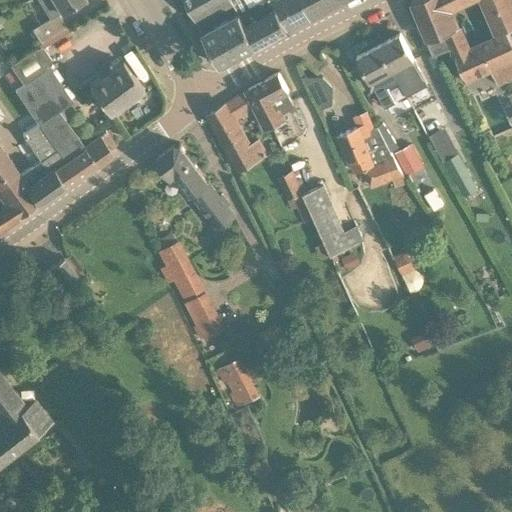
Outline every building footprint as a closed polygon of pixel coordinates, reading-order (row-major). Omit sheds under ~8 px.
[(39,0),(50,18),(31,30),(40,44),(66,28),(58,14),(80,0),(39,0)] [(221,0),(184,0),(193,16),(221,0)] [(238,14),(238,15),(255,46),(309,16),(310,17),(311,17),(301,0),(278,0),(273,3),(271,0),(263,0),(250,8),(245,0),(231,0),(239,13),(238,14)] [(301,0),(311,17),(343,0),(301,0)] [(511,37),(511,0),(412,0),(411,0),(427,39),(444,32),(451,47),(466,80),(491,69),(494,68),(511,59),(511,38),(511,37)] [(255,46),(238,15),(203,34),(220,66),(255,46)] [(433,54),(451,47),(444,32),(427,39),(433,54)] [(400,34),(379,44),(399,82),(405,93),(425,82),(413,59),(400,34)] [(399,82),(379,44),(356,57),(385,109),(395,104),(387,88),(399,82)] [(27,52),(9,64),(12,69),(22,83),(14,88),(13,89),(37,123),(64,163),(87,147),(85,145),(84,146),(58,111),(73,101),(36,47),(27,52)] [(142,87),(122,61),(89,85),(108,112),(142,87)] [(14,88),(22,83),(12,69),(4,74),(14,88)] [(257,107),(265,125),(266,127),(281,119),(299,110),(288,91),(288,90),(279,73),(247,90),(257,107)] [(234,122),(250,111),(254,109),(244,92),(224,104),(209,112),(241,169),(266,155),(259,142),(248,148),(234,122)] [(264,128),(256,112),(252,115),(260,130),(264,128)] [(394,155),(391,151),(378,126),(373,128),(367,112),(355,117),(358,127),(340,134),(355,171),(382,160),(395,188),(407,183),(394,155)] [(60,166),(64,163),(37,123),(22,134),(40,161),(30,167),(36,176),(27,183),(20,174),(20,175),(38,201),(64,183),(65,184),(70,181),(60,166)] [(378,126),(391,151),(398,147),(382,123),(378,126)] [(105,131),(85,145),(87,147),(64,163),(60,166),(70,181),(111,153),(108,149),(114,144),(105,131)] [(288,144),(283,132),(276,136),(281,147),(288,144)] [(412,143),(395,153),(406,175),(423,166),(412,143)] [(175,172),(218,229),(234,216),(181,145),(175,144),(157,158),(171,176),(175,172)] [(0,228),(39,203),(38,201),(20,175),(20,174),(0,145),(0,228)] [(478,190),(458,151),(443,159),(463,198),(478,190)] [(292,172),(279,178),(276,179),(290,209),(295,207),(306,201),(302,193),(292,172)] [(306,201),(319,232),(340,223),(324,184),(302,193),(306,201)] [(443,205),(434,189),(425,195),(434,210),(443,205)] [(181,238),(160,248),(186,300),(207,289),(181,238)] [(293,252),(288,240),(280,244),(285,256),(293,252)] [(329,254),(324,242),(316,245),(321,259),(329,255),(329,254)] [(392,255),(402,275),(415,268),(406,249),(392,255)] [(360,262),(354,250),(341,257),(348,269),(360,262)] [(296,262),(292,254),(286,258),(290,265),(296,262)] [(78,278),(63,257),(48,269),(63,289),(64,289),(78,278)] [(206,295),(185,306),(204,342),(225,332),(206,295)] [(435,324),(429,313),(422,317),(427,328),(435,324)] [(238,362),(218,372),(236,409),(257,398),(238,362)] [(34,400),(25,408),(0,375),(0,461),(51,422),(34,400)]
